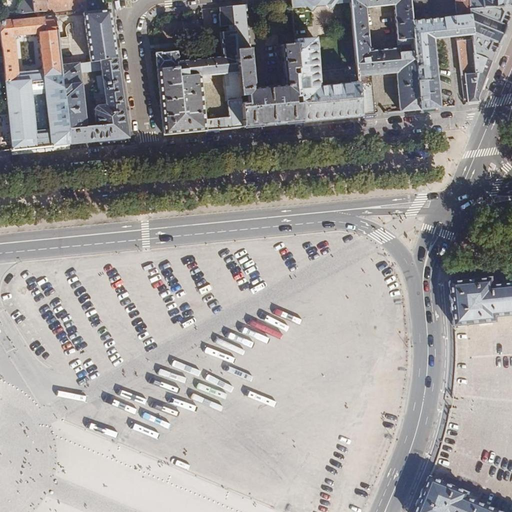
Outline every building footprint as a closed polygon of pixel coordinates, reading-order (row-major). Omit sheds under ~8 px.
[(16,15),(32,13),(29,0),(18,0),(21,1),(16,15)] [(29,0),(32,13),(85,7),(84,0),(29,0)] [(316,0),(291,0),(292,8),(307,7),(312,11),(317,6),(316,0)] [(350,3),(349,0),(326,0),(327,5),(331,9),(335,4),(350,3)] [(349,0),(350,3),(356,67),(360,116),(374,114),(370,75),(371,75),(369,51),(365,9),(394,6),(397,48),(377,50),(378,74),(396,73),(399,112),(419,110),(410,22),(407,0),(349,0)] [(435,0),(407,0),(410,22),(428,20),(427,9),(436,8),(435,0)] [(472,35),(469,9),(467,0),(454,0),(456,17),(452,17),(454,37),(472,35)] [(511,0),(467,0),(469,9),(511,8),(511,7),(511,0)] [(277,124),(302,121),(295,35),(279,36),(280,45),(279,45),(282,75),(279,75),(280,85),(258,87),(257,77),(253,78),(250,48),(249,48),(245,5),(231,6),(241,127),(259,125),(269,124),(277,124)] [(177,62),(176,51),(155,53),(163,134),(223,128),(241,127),(231,6),(219,8),(220,13),(219,13),(220,27),(229,26),(229,32),(220,33),(222,57),(177,62)] [(509,16),(511,8),(469,9),(472,35),(472,40),(474,58),(491,60),(493,54),(495,54),(496,52),(495,51),(497,45),(498,44),(505,27),(506,27),(507,24),(506,24),(508,19),(509,19),(509,17),(509,16)] [(45,94),(48,130),(41,130),(43,147),(69,145),(60,66),(55,15),(0,21),(0,32),(11,151),(35,148),(34,131),(31,96),(45,94)] [(444,18),(446,38),(454,37),(452,17),(444,18)] [(410,22),(419,110),(435,109),(438,108),(432,39),(446,38),(444,18),(428,20),(410,22)] [(89,63),(99,62),(116,60),(110,20),(84,23),(89,63)] [(336,118),(360,116),(356,67),(346,68),(346,69),(317,72),(313,25),(294,26),(295,35),(302,121),(336,118)] [(488,66),(491,60),(474,58),(472,40),(457,42),(462,100),(466,100),(466,103),(478,101),(490,67),(488,66)] [(377,50),(369,51),(371,75),(378,74),(377,50)] [(116,60),(99,62),(100,70),(100,75),(97,75),(97,78),(94,78),(97,95),(94,95),(95,98),(94,98),(95,107),(93,111),(95,126),(97,142),(128,138),(116,60)] [(89,63),(78,64),(79,73),(100,70),(99,62),(89,63)] [(78,64),(60,66),(69,145),(88,143),(86,127),(79,73),(78,64)] [(86,127),(88,143),(93,142),(97,142),(95,126),(86,127)] [(35,148),(43,147),(41,130),(34,131),(35,148)] [(511,511),(502,511),(464,496),(466,491),(429,476),(413,511),(511,511),(511,283),(491,285),(490,277),(449,281),(453,325),(495,321),(494,316),(511,314),(511,511)]
